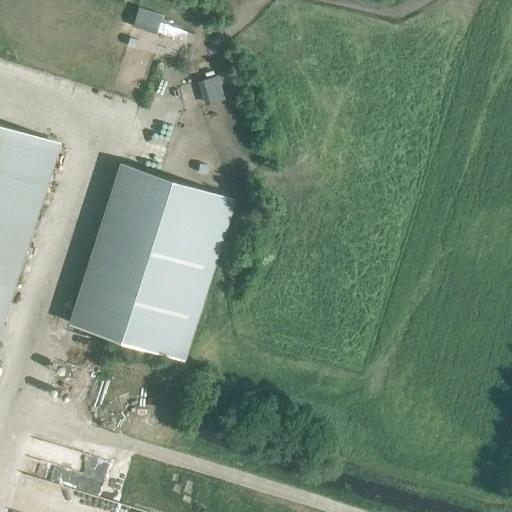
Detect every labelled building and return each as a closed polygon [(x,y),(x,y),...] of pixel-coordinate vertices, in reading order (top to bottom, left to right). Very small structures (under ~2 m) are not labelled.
[(158,47),(169,15),(156,11),(146,43),(158,47)] [(163,33),(194,44),(198,32),(167,22),(163,33)] [(204,106),(224,99),(217,76),(197,82),(204,106)] [(0,320),(56,143),(0,124),(0,320)] [(121,164),(70,324),(182,360),(233,200),(121,164)] [(82,451),(76,470),(107,479),(112,460),(82,451)]
